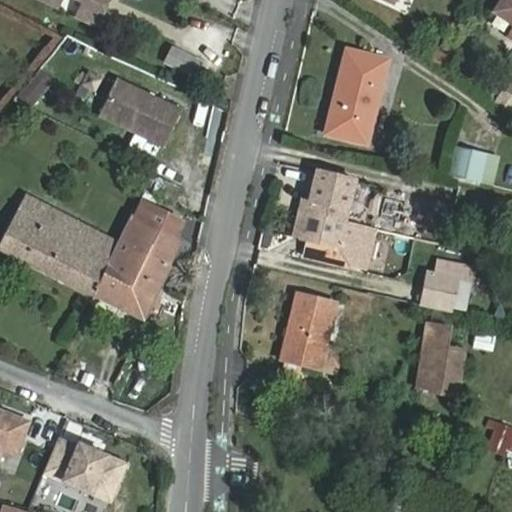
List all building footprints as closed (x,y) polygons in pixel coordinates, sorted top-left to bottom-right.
[(65,0),(62,8),(96,25),(108,0),(44,0),(46,1),(45,0),(65,0)] [(511,32),(509,37),(511,38),(511,0),(503,0),(495,13),(511,24),(511,32)] [(201,63),(172,48),(165,63),(194,78),(201,63)] [(347,51),(326,135),(367,146),(388,62),(347,51)] [(40,71),(19,97),(32,108),(53,82),(40,71)] [(113,78),(97,112),(163,144),(179,110),(113,78)] [(460,140),(452,176),(478,183),(486,146),(460,140)] [(357,182),(316,172),(299,242),(306,243),(302,256),(350,268),(361,225),(347,222),(357,182)] [(0,243),(0,251),(91,297),(118,242),(26,195),(0,243)] [(442,204),(424,200),(417,227),(435,232),(442,204)] [(134,220),(130,219),(118,242),(91,297),(145,324),(184,242),(177,239),(184,223),(144,202),(134,220)] [(454,277),(426,272),(419,309),(445,314),(454,277)] [(297,294),(281,361),(334,374),(341,350),(326,347),(337,304),(297,294)] [(444,359),(449,331),(426,326),(415,382),(439,386),(444,359)] [(491,351),(494,337),(476,332),(473,346),(491,351)] [(467,364),(444,359),(439,386),(461,391),(467,364)] [(28,422),(0,411),(0,451),(1,449),(15,454),(28,422)] [(482,450),(511,457),(511,427),(489,421),(482,450)] [(57,440),(43,474),(109,502),(125,465),(72,443),(71,446),(57,440)] [(391,511),(404,511),(397,499),(391,511)]
